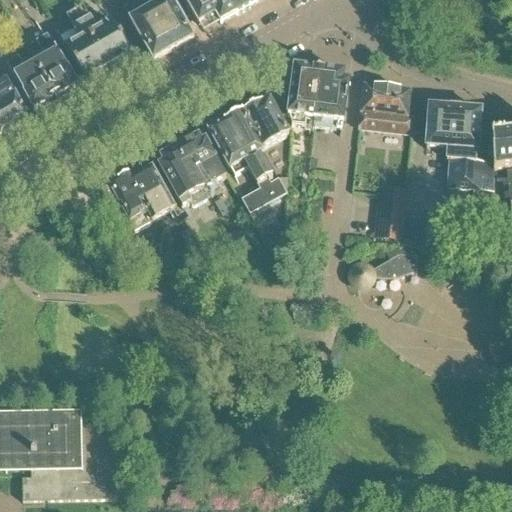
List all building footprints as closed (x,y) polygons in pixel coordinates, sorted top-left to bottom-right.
[(152,64),(153,66),(193,43),(192,41),(170,2),(169,2),(168,0),(145,0),(144,1),(143,0),(131,0),(135,6),(124,12),(131,24),(130,25),(152,64)] [(182,0),(198,29),(215,19),(220,27),(243,14),(235,0),(182,0)] [(235,0),(243,14),(266,1),(265,0),(235,0)] [(64,51),(85,89),(89,87),(92,88),(98,84),(98,82),(102,79),(101,78),(115,70),(116,71),(120,69),(122,70),(128,67),(128,64),(132,62),(111,24),(96,33),(82,10),(66,20),(79,43),(64,51)] [(46,62),(36,68),(58,107),(71,100),(72,94),(71,93),(77,90),(76,89),(57,56),(47,39),(37,45),(46,62)] [(58,107),(36,68),(25,75),(17,62),(7,68),(14,81),(33,114),(32,114),(33,115),(38,112),(39,113),(45,115),(58,107)] [(309,129),(314,129),(322,76),(294,72),(287,120),(290,121),(293,129),(304,130),(305,122),(310,123),(309,129)] [(314,129),(314,132),(332,134),(333,125),(337,126),(336,132),(341,132),(342,127),(343,127),(348,87),(342,87),(343,78),(322,76),(314,129)] [(7,85),(0,89),(0,131),(2,135),(10,130),(15,131),(25,126),(26,121),(27,121),(7,85)] [(410,94),(364,89),(359,134),(412,140),(414,122),(407,121),(409,110),(410,94)] [(260,107),(242,117),(264,156),(263,154),(286,141),(287,137),(269,104),(261,109),(260,107)] [(446,165),(450,165),(448,193),(450,193),(474,195),(489,196),(490,196),(492,168),(475,167),(476,157),(478,157),(481,115),(429,112),(426,153),(447,154),(446,165)] [(264,156),(242,117),(208,137),(229,175),(231,174),(235,181),(248,174),(260,195),(241,205),(249,219),(286,199),(278,184),(270,189),(268,186),(272,184),(271,182),(272,182),(259,159),(264,156)] [(511,138),(491,140),(493,175),(511,172),(511,138)] [(203,195),(226,183),(206,146),(201,148),(198,142),(161,162),(164,169),(159,172),(182,213),(190,209),(191,211),(194,212),(206,205),(207,202),(203,195)] [(109,192),(101,196),(105,212),(117,205),(129,228),(130,228),(135,237),(152,227),(152,228),(170,218),(173,222),(177,220),(174,216),(174,215),(152,175),(130,187),(127,181),(109,191),(109,192)] [(380,233),(382,233),(400,235),(405,197),(384,194),(380,233)] [(474,195),(472,215),(483,216),(484,205),(489,205),(490,196),(489,196),(474,195)] [(483,229),(499,229),(500,205),(489,205),(484,205),(483,216),(483,229)] [(179,226),(186,240),(195,235),(187,222),(179,226)] [(197,251),(176,262),(179,267),(204,263),(197,251)] [(371,276),(369,274),(368,273),(366,272),(365,271),(363,271),(361,271),(359,271),(357,271),(355,272),(355,273),(353,274),(352,276),(351,278),(350,279),(350,282),(350,284),(351,285),(351,286),(352,288),(353,289),(354,291),(356,292),(357,292),(359,293),(361,293),(363,293),(364,293),(366,292),(367,291),(369,290),(370,289),(372,286),(372,284),(372,282),(394,284),(417,276),(417,260),(398,260),(371,276)] [(490,363),(492,366),(496,368),(500,369),(505,368),(508,366),(511,363),(511,359),(511,355),(511,354),(510,350),(507,347),(503,346),(498,346),(495,347),(492,349),(490,352),(489,356),(489,359),(490,363)] [(22,484),(22,506),(117,505),(117,483),(119,484),(117,433),(82,434),(82,422),(0,422),(0,472),(31,472),(31,483),(22,484)]
